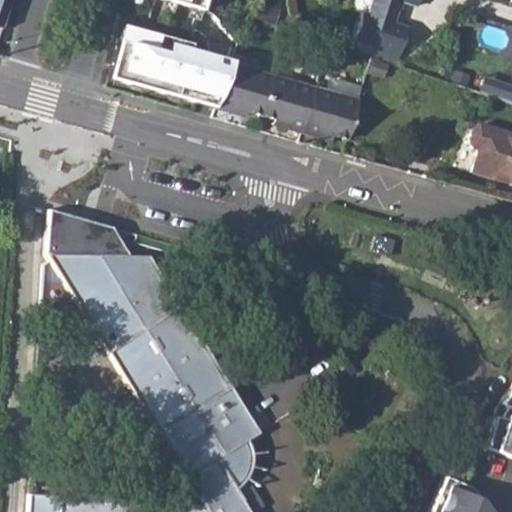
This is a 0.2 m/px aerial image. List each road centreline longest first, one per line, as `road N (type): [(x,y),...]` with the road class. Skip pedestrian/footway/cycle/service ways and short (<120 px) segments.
road 1 (residential): [(276,163),(276,237),(290,257),(430,318),(467,371),(461,400)]
road 2 (tertiary): [(511,229),(276,163)]
road 3 (tertiary): [(276,163),(69,104)]
road 4 (residential): [(461,400),(406,511)]
road 5 (residential): [(495,511),(478,489),(472,425),(461,400)]
